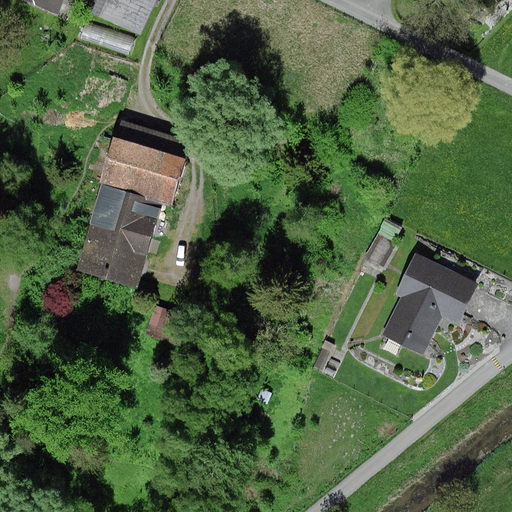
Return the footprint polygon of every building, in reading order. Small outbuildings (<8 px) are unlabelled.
[(18,0),(59,17),(66,0),(18,0)] [(157,0),(99,0),(93,15),(143,36),(157,0)] [(134,39),(86,22),(81,39),(128,56),(134,39)] [(187,159),(115,137),(101,184),(103,184),(164,203),(173,205),(187,159)] [(164,203),(103,184),(77,271),(138,289),(164,203)] [(403,227),(386,219),(365,260),(382,268),(403,227)] [(479,285),(416,254),(396,296),(402,299),(384,336),(425,356),(443,318),(459,326),(479,285)] [(183,315),(155,306),(148,331),(176,339),(183,315)]
